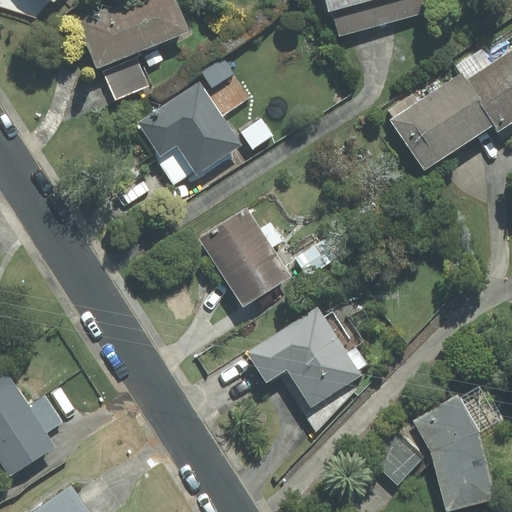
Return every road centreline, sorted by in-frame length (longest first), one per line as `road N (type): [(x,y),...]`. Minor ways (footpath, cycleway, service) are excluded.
road 1 (unknown): [(266,511),(487,288),(501,259),(498,180),(511,160)]
road 2 (residential): [(0,141),(237,511)]
